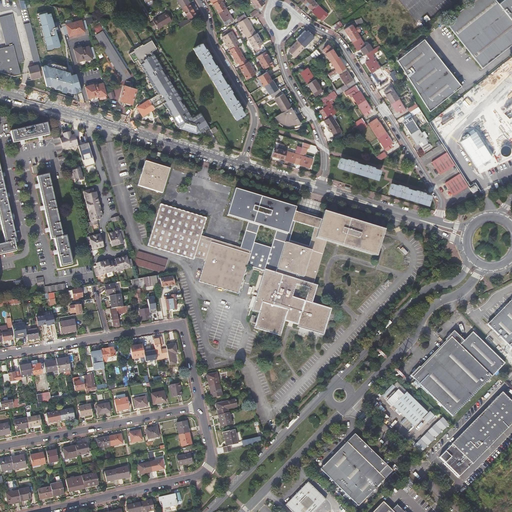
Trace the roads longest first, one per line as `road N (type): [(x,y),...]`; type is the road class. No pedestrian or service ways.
road 1 (residential): [(436,225),(441,200),(337,41),(295,19)]
road 2 (tertiary): [(239,165),(0,91)]
road 3 (residential): [(47,510),(197,475),(209,462),(198,406)]
road 4 (residential): [(198,406),(0,447)]
road 5 (tertiary): [(353,400),(407,345),(427,311),(483,268)]
road 6 (tertiary): [(470,260),(454,282),(424,290),(336,382)]
road 7 (residential): [(201,0),(253,118),(239,165)]
road 8 (tertiary): [(326,392),(209,511)]
road 9 (residential): [(276,33),(285,75),(324,153),(319,189)]
road 10 (unclassified): [(349,404),(461,511)]
road 11 (tertiary): [(244,511),(345,408)]
road 12 (unknown): [(413,465),(483,387),(497,384),(511,395)]
road 13 (tertiary): [(436,225),(319,189)]
